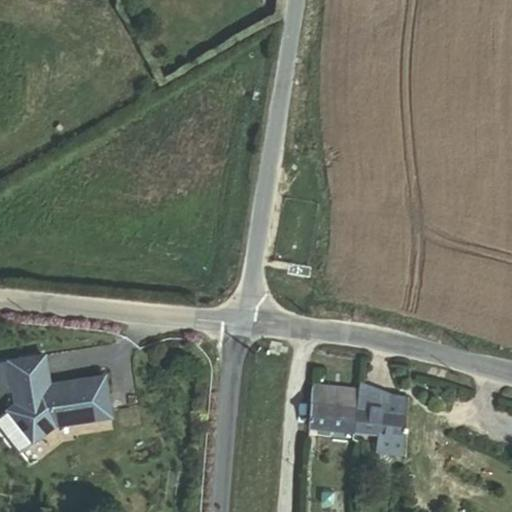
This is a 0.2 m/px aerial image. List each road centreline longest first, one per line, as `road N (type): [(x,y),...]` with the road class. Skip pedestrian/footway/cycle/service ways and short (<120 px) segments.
road 1 (residential): [(294,0),(240,325)]
road 2 (unclassified): [(240,325),(511,375)]
road 3 (unclassified): [(240,325),(0,304)]
road 4 (unclassified): [(218,511),(240,325)]
